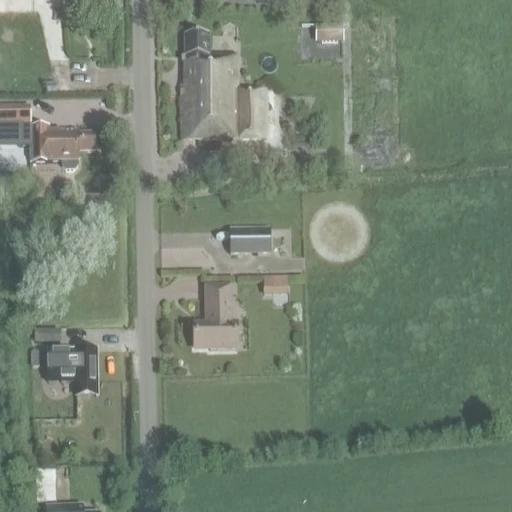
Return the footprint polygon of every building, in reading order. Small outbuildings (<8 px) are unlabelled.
[(341,28),(317,28),(317,45),(341,44),(341,28)] [(209,56),(209,36),(184,36),(184,63),(179,63),(181,142),(267,141),(266,90),(237,91),(236,56),(209,56)] [(338,49),(302,50),(302,57),(338,56),(338,49)] [(29,149),(30,165),(60,165),(60,169),(64,174),(72,174),(76,169),(76,154),(92,154),(92,137),(75,137),(75,130),(49,131),(49,129),(30,129),(29,109),(0,109),(0,127),(19,127),(19,149),(29,149)] [(269,256),(268,230),(228,231),(229,257),(269,256)] [(293,277),(268,278),(269,297),(294,296),(293,277)] [(230,330),(230,289),(204,289),(205,328),(193,328),(194,350),(208,350),(208,352),(236,351),(235,330),(230,330)] [(59,333),(35,333),(35,345),(59,345),(59,333)] [(74,384),(74,399),(89,399),(89,384),(96,384),(95,352),(46,353),(46,368),(58,368),(59,384),(74,384)] [(56,466),(36,466),(36,479),(56,479),(56,466)]
